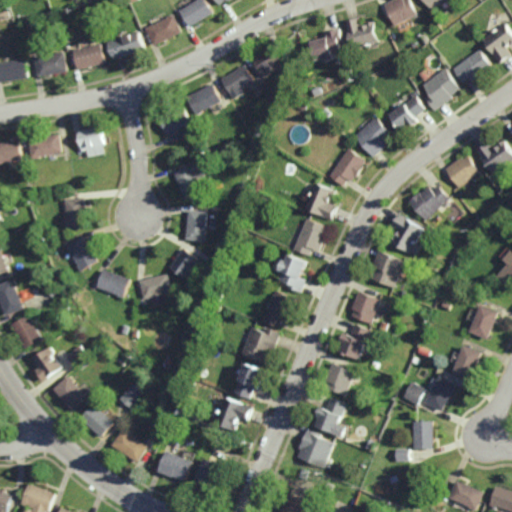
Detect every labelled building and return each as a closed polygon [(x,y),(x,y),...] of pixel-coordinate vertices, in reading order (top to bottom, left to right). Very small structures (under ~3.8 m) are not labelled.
[(194,28),(184,12),(203,1),(202,0),(209,0),(217,14),(194,28)] [(413,0),(421,15),(398,26),(388,4),(396,0),(413,0)] [(446,0),(435,10),(426,0),(446,0)] [(4,22),(2,15),(11,12),(13,19),(4,22)] [(177,16),(186,33),(159,46),(150,30),(172,19),(171,17),(176,15),(177,16)] [(364,27),(370,26),(370,24),(378,22),(383,41),(379,43),(380,46),(374,48),(373,45),(355,50),(347,22),(361,18),(364,27)] [(511,55),(504,61),(487,39),(509,22),(511,25),(511,46),(510,48),(511,50),(511,55)] [(342,47),(344,47),(345,52),(340,54),(340,55),(338,56),(338,58),(329,60),(328,57),(320,58),(316,43),(329,39),(328,32),(343,29),(346,43),(342,44),(342,47)] [(125,60),(125,58),(118,60),(112,44),(142,32),(149,51),(125,60)] [(426,43),(423,38),(428,35),(431,39),(426,43)] [(110,64),(81,71),(77,51),(83,49),(84,51),(106,46),(110,64)] [(269,75),(259,60),(281,46),(289,59),(274,69),(275,71),(269,75)] [(480,78),(479,77),(474,80),(472,77),(466,81),(456,67),(483,49),(495,66),(490,69),(491,70),(480,78)] [(42,78),(39,59),(62,55),(62,54),(68,53),(71,73),(42,78)] [(4,84),(1,65),(23,62),(23,60),(28,59),(32,80),(4,84)] [(238,94),(227,77),(251,62),(260,78),(242,89),(243,90),(238,94)] [(438,111),(428,98),(432,95),(425,85),(449,67),(464,88),(455,95),(456,97),(438,111)] [(201,112),(192,94),(218,81),(226,99),(201,112)] [(318,95),(315,88),(324,84),(327,91),(318,95)] [(321,107),(318,99),(332,93),(335,102),(321,107)] [(406,132),(394,116),(395,116),(393,114),(419,95),(429,109),(420,115),(423,120),(406,132)] [(309,109),(302,106),(305,99),(312,102),(309,109)] [(197,126),(192,128),(190,125),(171,133),(165,118),(164,118),(162,114),(188,104),(197,126)] [(330,116),(324,110),(329,106),(335,112),(330,116)] [(377,157),(358,135),(380,116),(397,136),(388,143),(390,145),(377,157)] [(108,155),(92,158),(91,152),(86,153),(82,132),(105,128),(108,146),(106,147),(108,155)] [(243,140),(239,133),(244,130),(248,137),(243,140)] [(45,153),(45,156),(39,157),(39,155),(38,155),(35,136),(65,131),(68,150),(45,153)] [(1,163),(0,156),(0,141),(25,138),(28,157),(7,160),(8,162),(1,163)] [(511,144),(511,161),(496,172),(480,150),(492,141),(498,149),(503,146),(501,144),(508,139),(511,144)] [(260,148),(258,142),(265,140),(267,145),(260,148)] [(360,176),(359,175),(356,180),(353,178),(348,185),(334,175),(353,147),(370,159),(367,164),(368,165),(360,176)] [(485,172),(464,188),(450,168),(466,157),(467,159),(473,155),(485,172)] [(28,173),(26,163),(36,161),(37,171),(28,173)] [(206,185),(207,184),(209,190),(190,197),(179,170),(205,161),(209,173),(202,176),(206,185)] [(335,202),(343,205),(337,218),(310,207),(321,181),(340,189),(335,202)] [(456,196),(432,219),(415,202),(426,191),(427,192),(434,185),(439,190),(445,185),(456,196)] [(93,224),(74,226),(72,226),(72,219),(74,218),(71,197),(90,195),(93,224)] [(210,240),(191,237),(194,208),(214,211),(210,240)] [(421,240),(428,244),(422,253),(417,250),(416,252),(397,241),(401,234),(403,235),(406,230),(397,225),(405,212),(430,226),(421,240)] [(325,250),(318,247),(316,254),(300,248),(312,217),(333,225),(330,231),(332,232),(325,250)] [(52,237),(46,232),(50,229),(55,233),(52,237)] [(86,270),(83,264),(84,263),(73,246),(89,235),(104,259),(86,270)] [(0,273),(0,244),(5,243),(14,268),(0,273)] [(193,278),(176,266),(190,247),(205,258),(194,272),(196,274),(193,278)] [(402,287),(377,276),(382,265),(379,264),(385,248),(413,260),(402,287)] [(511,283),(500,274),(511,261),(506,257),(511,249),(511,283)] [(314,260),(307,276),(313,278),(307,291),(293,285),(295,282),(285,278),(289,270),(286,268),(290,258),(294,259),(296,253),(314,260)] [(452,275),(448,271),(455,261),(460,264),(452,275)] [(130,297),(124,295),(124,294),(103,286),(110,268),(137,277),(130,297)] [(178,291),(172,293),(172,292),(151,298),(146,279),(173,272),(178,291)] [(18,279),(19,279),(21,285),(29,307),(11,314),(0,285),(17,278),(18,279)] [(57,296),(54,289),(61,285),(65,292),(57,296)] [(297,316),(295,315),(293,321),(289,319),(286,326),(271,320),(283,289),(302,296),(300,302),(302,303),(297,316)] [(389,299),(379,323),(359,314),(362,309),(359,308),(362,301),(359,300),(363,290),(366,291),(366,289),(389,299)] [(491,338),(473,331),(485,303),(502,310),(491,338)] [(206,314),(200,312),(203,304),(209,306),(206,314)] [(47,337),(30,347),(17,323),(35,313),(38,318),(36,319),(47,337)] [(375,340),(376,340),(375,343),(373,343),(367,359),(346,351),(353,331),(360,334),(365,322),(380,328),(375,340)] [(392,330),(385,327),(388,322),(394,325),(392,330)] [(131,333),(125,332),(128,323),(134,325),(131,333)] [(271,331),(273,326),(288,332),(280,353),(277,351),(272,362),(248,352),(259,326),(271,331)] [(473,379),(456,371),(468,343),(485,350),(473,379)] [(80,364),(72,355),(86,344),(94,354),(80,364)] [(68,366),(49,379),(42,369),(44,367),(38,357),(55,345),(59,351),(58,352),(68,366)] [(352,395),(332,386),(334,380),(332,379),(340,361),(362,370),(352,395)] [(270,390),(261,386),(256,398),(241,391),(254,362),(274,370),(271,377),(275,379),(270,390)] [(444,410),(427,400),(443,373),(460,383),(444,410)] [(78,410),(60,388),(75,375),(80,380),(79,381),(93,397),(78,410)] [(420,404),(406,396),(415,380),(429,388),(420,404)] [(136,409),(124,398),(138,383),(149,394),(136,409)] [(254,420),(246,417),(243,423),(244,424),(242,430),(222,422),(225,416),(219,414),(222,406),(227,408),(233,396),(260,407),(254,420)] [(349,416),(355,419),(348,435),(324,425),(326,419),(320,416),(325,405),(329,407),(329,406),(334,408),(338,396),(354,403),(349,416)] [(107,436),(87,418),(101,402),(105,406),(104,407),(120,422),(107,436)] [(183,418),(174,416),(176,410),(184,413),(183,418)] [(417,449),(417,420),(436,420),(437,448),(417,449)] [(330,467),(304,456),(307,449),(306,448),(308,443),(310,444),(317,427),(329,433),(328,436),(342,441),(330,467)] [(136,432),(135,433),(154,446),(143,462),(118,444),(129,429),(130,429),(130,428),(136,432)] [(378,450),(371,447),(373,439),(381,442),(378,450)] [(412,460),(398,461),(398,449),(412,448),(412,460)] [(192,481),(180,476),(179,477),(165,471),(173,450),(200,461),(192,481)] [(218,493),(200,486),(210,460),(228,467),(218,493)] [(310,479),(304,477),(307,468),(313,470),(310,479)] [(393,483),(391,478),(398,475),(400,480),(393,483)] [(479,509),(451,496),(458,479),(487,492),(479,509)] [(51,511),(48,511),(47,511),(25,511),(27,507),(35,510),(36,508),(24,503),(32,483),(58,493),(51,511)] [(511,489),(511,510),(503,507),(502,508),(493,505),(500,485),(511,489)] [(8,511),(6,511),(0,509),(0,490),(14,496),(8,511)] [(311,511),(287,511),(295,494),(315,502),(311,511)]
